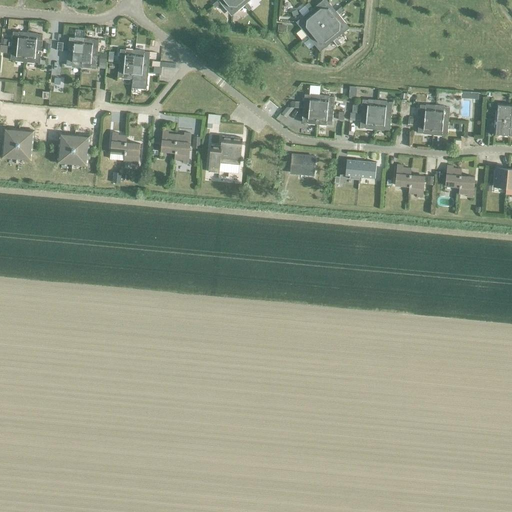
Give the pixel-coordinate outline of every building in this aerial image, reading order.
[(231,12),(232,0),(220,0),(213,6),(214,8),(220,3),(227,12),(231,12)] [(250,10),(241,0),(232,0),(231,12),(236,12),(244,6),(248,11),(250,10)] [(241,0),(250,10),(251,8),(247,3),(250,0),(241,0)] [(322,25),(324,3),(320,2),(312,9),(307,4),(306,5),(322,25)] [(324,3),(322,25),(342,9),(341,7),(336,12),(329,3),(324,3)] [(322,25),(306,5),(304,6),(308,12),(300,19),(300,23),(322,25)] [(342,9),(322,25),(344,27),(345,23),(338,15),(344,10),(342,9)] [(322,25),(300,23),(299,27),(306,36),(301,40),(302,42),(322,25)] [(322,25),(302,42),(303,43),(309,39),(315,47),(320,47),(322,25)] [(322,25),(320,47),(324,48),(333,41),(337,46),(339,45),(322,25)] [(344,32),(344,27),(322,25),(339,45),(340,44),(336,39),(344,32)] [(68,37),(66,52),(82,53),(83,38),(84,31),(75,30),(74,37),(74,38),(68,37)] [(7,43),(7,46),(11,46),(26,48),(27,32),(18,31),(17,33),(12,32),(11,43),(7,43)] [(27,32),(26,48),(40,49),(42,35),(36,35),(36,33),(27,32)] [(83,38),(82,53),(97,55),(98,40),(92,40),(93,39),(83,38)] [(11,46),(9,60),(15,61),(15,62),(24,63),(26,48),(11,46)] [(26,48),(24,63),(34,63),(34,62),(39,63),(39,60),(40,49),(26,48)] [(133,65),(135,50),(125,49),(125,50),(119,50),(118,63),(133,65)] [(135,50),(133,65),(148,66),(149,52),(143,52),(144,50),(135,50)] [(66,52),(65,65),(71,66),(71,67),(80,68),(82,53),(66,52)] [(82,53),(80,68),(90,69),(90,68),(96,69),(97,55),(82,53)] [(133,65),(118,63),(117,77),(122,78),(122,79),(132,80),(133,65)] [(134,65),(131,88),(146,89),(148,67),(134,65)] [(318,110),(319,95),(310,94),(310,95),(304,94),(303,107),(303,109),(318,110)] [(319,95),(318,110),(333,111),(334,97),(328,97),(328,96),(319,95)] [(362,100),(361,114),(376,115),(377,100),(367,99),(367,100),(362,100)] [(377,100),(376,115),(391,116),(392,103),(386,102),(386,101),(377,100)] [(433,120),(434,106),(425,105),(425,106),(420,105),(419,119),(433,120)] [(497,105),(496,120),(511,121),(511,106),(497,105)] [(444,107),(434,106),(433,120),(448,122),(450,108),(444,107)] [(286,107),(281,114),(286,117),(294,108),(290,107),(286,107)] [(318,110),(303,109),(302,122),(307,123),(307,124),(316,125),(318,110)] [(333,111),(318,110),(316,125),(325,126),(325,125),(332,125),(333,111)] [(207,116),(207,121),(212,122),(220,122),(220,113),(208,112),(207,116)] [(376,115),(361,114),(360,128),(365,128),(365,129),(374,130),(376,115)] [(376,115),(374,130),(383,131),(383,130),(389,131),(391,116),(376,115)] [(433,120),(419,119),(417,133),(422,133),(422,135),(432,136),(433,120)] [(448,122),(433,120),(432,136),(441,137),(441,135),(447,136),(448,122)] [(511,121),(496,120),(495,135),(509,136),(511,121)] [(16,160),(18,130),(3,128),(1,159),(16,160)] [(18,130),(16,160),(30,161),(33,131),(18,130)] [(176,141),(177,135),(168,134),(168,132),(162,131),(160,151),(174,153),(175,153),(176,141)] [(125,142),(126,143),(126,137),(117,136),(118,133),(112,132),(110,153),(124,154),(125,142)] [(175,153),(174,153),(174,159),(183,160),(183,163),(188,163),(190,143),(191,134),(184,133),(183,136),(177,135),(176,141),(175,153)] [(72,165),(74,135),(60,134),(57,164),(72,165)] [(89,136),(74,135),(72,165),(86,166),(89,136)] [(210,146),(208,172),(219,173),(219,171),(237,173),(238,165),(239,165),(242,139),(222,137),(221,147),(210,146)] [(124,154),(123,160),(132,161),(132,164),(138,165),(140,144),(126,143),(125,142),(124,154)] [(313,171),(315,157),(301,156),(301,158),(292,157),(290,173),(300,174),(301,170),(313,171)] [(359,180),(359,177),(360,161),(346,159),(344,176),(349,176),(349,179),(359,180)] [(375,178),(376,162),(360,161),(359,177),(375,178)] [(410,175),(411,175),(411,169),(402,168),(403,165),(397,165),(395,185),(409,187),(410,175)] [(460,175),(461,169),(452,168),(453,166),(447,165),(444,186),(459,187),(460,175)] [(506,188),(507,169),(501,169),(502,165),(496,165),(496,168),(495,168),(494,187),(506,188)] [(409,187),(408,194),(417,194),(417,197),(423,198),(425,176),(411,175),(410,175),(409,187)] [(459,187),(458,194),(467,195),(466,197),(472,198),(475,177),(460,175),(459,187)]
